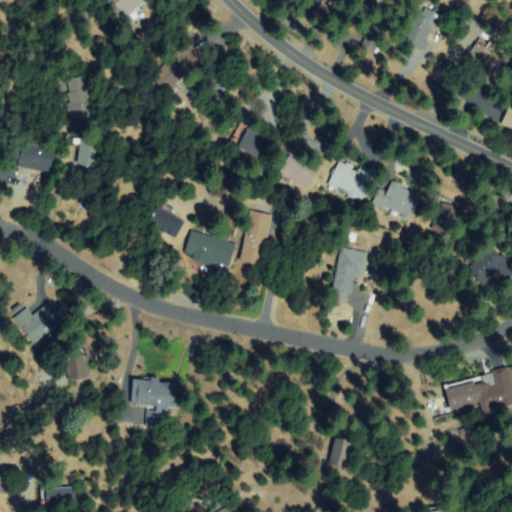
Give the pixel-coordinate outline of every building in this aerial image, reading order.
[(109,8),(115,3),(112,0),(147,0),(120,22),(109,8)] [(335,9),(322,26),(304,12),(312,0),(324,0),(324,1),(335,9)] [(293,20),(285,13),(293,4),(301,11),(293,20)] [(440,17),(421,48),(406,39),(424,8),(440,17)] [(374,16),(390,23),(376,54),(360,47),(374,16)] [(169,92),(154,74),(190,44),(205,62),(169,92)] [(477,44),(492,55),(496,50),(502,55),(496,63),(490,58),(483,68),(495,76),(486,88),(474,80),(477,77),(462,66),(477,44)] [(72,123),(68,80),(89,78),(93,121),(72,123)] [(511,128),(503,124),(510,109),(511,109),(511,128)] [(269,139),(260,156),(233,142),(242,124),(269,139)] [(109,130),(110,139),(103,139),(102,131),(109,130)] [(79,165),(78,142),(100,141),(101,164),(79,165)] [(20,167),(21,157),(9,156),(11,143),(57,149),(54,171),(20,167)] [(290,157),(316,172),(308,187),(281,172),(290,157)] [(359,169),(375,175),(366,198),(330,184),(338,165),(358,172),(359,169)] [(393,185),(420,197),(411,218),(374,202),(380,189),(389,194),(393,185)] [(452,233),(434,232),(435,203),(454,204),(452,233)] [(151,223),(159,208),(185,222),(176,237),(151,223)] [(251,212),(271,217),(261,265),(241,260),(251,212)] [(230,266),(188,254),(194,232),(236,244),(230,266)] [(488,246),(511,265),(511,277),(508,282),(496,271),(486,285),(468,271),(488,246)] [(363,276),(352,274),(347,303),(333,301),(342,249),(367,253),(363,276)] [(32,317),(52,304),(57,312),(66,306),(72,315),(34,341),(17,317),(28,310),(32,317)] [(69,378),(69,371),(65,371),(65,353),(89,353),(89,378),(69,378)] [(493,372),(511,368),(511,404),(484,409),(482,401),(451,407),(447,385),(479,380),(480,386),(495,383),(493,372)] [(148,425),(149,413),(158,413),(159,405),(135,403),(136,381),(184,385),(182,407),(166,405),(165,426),(148,425)] [(354,442),(345,467),(330,461),(340,437),(354,442)] [(73,506),(43,505),(44,489),(74,490),(73,506)] [(238,511),(207,511),(231,499),(238,511)] [(178,511),(176,507),(190,500),(195,509),(189,511),(178,511)]
